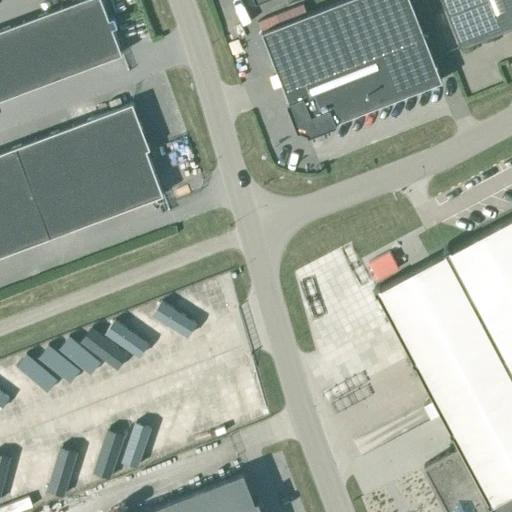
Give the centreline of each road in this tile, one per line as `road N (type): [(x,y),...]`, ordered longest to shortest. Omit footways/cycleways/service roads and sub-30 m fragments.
road 1 (unclassified): [(351,511),(254,233)]
road 2 (unclassified): [(254,233),(0,333)]
road 3 (unclassified): [(254,233),(173,0)]
